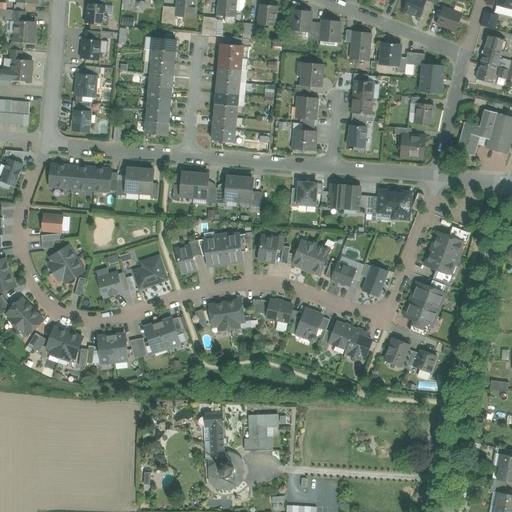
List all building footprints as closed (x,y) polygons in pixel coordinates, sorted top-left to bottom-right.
[(195,0),(177,0),(177,7),(185,8),(195,8),(195,0)] [(236,0),(219,0),(219,7),(218,6),(217,16),(224,17),(235,18),(236,0)] [(408,0),(403,12),(420,18),(427,0),(425,0),(408,0)] [(511,0),(497,0),(494,13),(511,17),(511,0)] [(5,21),(14,22),(15,11),(12,11),(6,10),(7,3),(0,2),(0,9),(6,10),(5,21)] [(93,4),(90,4),(88,15),(87,14),(86,24),(90,24),(102,25),(103,25),(105,5),(93,4)] [(277,6),(261,5),(260,16),(259,16),(258,25),(263,25),(275,26),(277,6)] [(185,8),(177,7),(177,9),(177,15),(184,16),(185,8)] [(462,14),(446,8),(446,7),(445,7),(439,25),(455,31),(456,31),(463,14),(462,14)] [(177,9),(170,8),(169,19),(176,20),(177,15),(177,9)] [(195,8),(185,8),(184,16),(196,17),(197,9),(195,8)] [(311,12),(294,10),(292,31),(309,33),(309,36),(310,22),(311,12)] [(26,12),(24,12),(15,11),(14,22),(17,22),(17,21),(25,22),(26,12)] [(498,16),(484,13),(481,26),(494,30),(498,16)] [(135,25),(135,18),(123,17),(123,25),(135,25)] [(216,18),(204,17),(202,30),(217,32),(217,21),(216,18)] [(340,22),(323,20),(323,23),(321,37),(321,42),(323,42),(336,43),(338,43),(340,22)] [(25,22),(17,21),(17,22),(17,32),(15,32),(14,42),(35,44),(36,29),(33,29),(33,22),(25,22)] [(102,32),(90,30),(89,39),(101,40),(101,38),(109,38),(110,32),(102,32)] [(353,31),(352,43),(350,59),(369,61),(372,33),(353,31)] [(505,40),(488,36),(486,46),(502,51),(505,40)] [(145,37),(144,50),(154,51),(156,51),(156,45),(154,45),(155,38),(145,37)] [(243,39),(223,37),(222,44),(241,46),(241,47),(242,47),(243,39)] [(177,40),(155,38),(154,45),(156,45),(156,51),(175,53),(177,40)] [(89,39),(84,39),(83,50),(82,50),(81,59),(99,61),(101,40),(89,39)] [(283,43),(275,42),(274,51),(282,52),(283,43)] [(401,44),(384,43),(381,65),(398,66),(399,66),(400,57),(401,44)] [(222,44),(220,57),(240,59),(242,59),(243,53),(241,52),(241,47),(241,46),(222,44)] [(502,51),(486,46),(481,63),(497,67),(502,51)] [(243,53),(242,59),(250,60),(251,48),(242,47),(241,47),(241,52),(243,53)] [(11,50),(11,60),(16,61),(16,60),(22,61),(23,51),(11,50)] [(153,57),(154,51),(144,50),(143,62),(145,62),(153,62),(155,63),(155,57),(153,57)] [(156,51),(154,51),(153,57),(155,57),(155,63),(174,65),(175,53),(156,51)] [(425,54),(407,52),(407,58),(406,64),(423,66),(423,65),(423,64),(424,64),(425,54)] [(240,59),(220,57),(219,69),(239,71),(241,71),(242,64),(240,64),(240,59)] [(407,58),(400,57),(399,66),(398,66),(397,72),(405,73),(406,64),(407,58)] [(242,64),(241,71),(249,72),(250,60),(242,59),(240,59),(240,64),(242,64)] [(15,71),(16,61),(11,60),(6,60),(5,82),(4,86),(21,87),(21,81),(12,81),(12,71),(15,71)] [(22,61),(16,60),(16,61),(15,71),(12,71),(12,81),(21,81),(32,82),(32,73),(33,61),(22,61)] [(152,69),(153,62),(145,62),(144,74),(152,74),(154,75),(154,69),(152,69)] [(155,63),(153,62),(152,69),(154,69),(154,75),(173,76),(174,65),(155,63)] [(324,65),(303,63),(301,78),(301,86),(311,87),(322,88),(324,65)] [(497,67),(481,63),(477,79),(493,83),(497,67)] [(424,64),(423,64),(423,65),(423,66),(420,92),(441,94),(444,67),(444,66),(424,64)] [(500,68),(498,77),(507,79),(510,71),(500,68)] [(238,83),(240,83),(241,76),(238,76),(239,71),(219,69),(218,81),(238,83)] [(241,76),(240,83),(248,83),(249,72),(241,71),(239,71),(238,76),(241,76)] [(154,75),(152,74),(151,81),(153,81),(153,87),(172,88),(173,76),(154,75)] [(369,75),(355,74),(354,81),(356,82),(356,81),(368,82),(369,75)] [(84,75),(80,75),(78,86),(77,86),(76,95),(83,96),(94,97),(95,88),(96,78),(96,77),(84,75)] [(238,83),(218,81),(217,93),(237,95),(239,95),(239,88),(237,88),(238,83)] [(368,82),(356,81),(356,82),(354,97),(373,99),(375,83),(368,82)] [(239,88),(239,95),(247,95),(248,83),(240,83),(238,83),(237,88),(239,88)] [(153,87),(151,86),(150,93),(152,93),(151,98),(171,100),(172,88),(153,87)] [(237,95),(217,93),(216,105),(236,106),(238,107),(238,100),(236,100),(237,95)] [(245,107),(247,95),(239,95),(237,95),(236,100),(238,100),(238,107),(245,107)] [(373,99),(354,97),(352,113),(353,113),(367,115),(371,115),(373,99)] [(151,98),(149,98),(149,105),(151,105),(150,110),(170,112),(171,100),(151,98)] [(317,100),(301,98),(299,98),(297,118),(301,118),(315,119),(316,120),(317,100)] [(487,101),(475,98),(474,104),(485,107),(487,101)] [(76,102),(74,101),(73,111),(75,111),(91,113),(92,103),(82,102),(76,102)] [(411,104),(409,123),(415,124),(417,104),(411,104)] [(423,104),(417,104),(415,124),(432,125),(434,105),(423,104)] [(236,106),(216,105),(215,117),(234,118),(237,119),(237,112),(235,112),(236,106)] [(150,110),(148,110),(148,117),(150,117),(149,122),(169,124),(170,112),(150,110)] [(511,117),(484,110),(480,127),(477,136),(480,137),(488,139),(486,148),(508,154),(511,140),(511,117)] [(91,113),(75,111),(75,122),(73,122),(73,131),(90,133),(92,113),(91,113)] [(367,115),(353,113),(352,120),(363,121),(366,121),(367,115)] [(234,118),(215,117),(214,128),(233,130),(235,131),(236,124),(234,124),(234,118)] [(149,122),(147,122),(147,129),(149,129),(148,134),(168,136),(169,124),(149,122)] [(480,127),(467,123),(465,123),(464,123),(457,152),(475,156),(480,137),(477,136),(480,127)] [(122,126),(115,125),(113,141),(121,142),(122,126)] [(351,126),(350,136),(348,136),(347,146),(353,146),(353,150),(365,151),(367,127),(366,127),(362,127),(351,126)] [(233,130),(214,128),(213,141),(234,143),(235,135),(233,135),(233,130)] [(302,130),(295,129),(293,150),(315,152),(317,131),(314,131),(302,130)] [(411,135),(403,134),(403,135),(401,157),(423,159),(426,137),(411,135)] [(26,164),(9,157),(0,179),(0,181),(17,187),(26,164)] [(67,166),(52,165),(50,187),(65,188),(66,169),(67,169),(67,166)] [(96,169),(80,167),(80,170),(79,189),(94,190),(96,169)] [(138,168),(133,168),(133,169),(128,168),(127,181),(126,192),(127,192),(139,193),(141,170),(138,169),(138,168)] [(67,169),(66,169),(65,188),(72,188),(73,170),(67,169)] [(111,170),(96,169),(94,190),(110,191),(111,173),(111,170)] [(149,170),(144,169),(144,170),(141,170),(139,193),(151,194),(152,194),(153,184),(154,171),(149,170)] [(80,170),(73,170),(72,188),(79,189),(80,170)] [(187,173),(183,173),(182,186),(181,197),(194,198),(196,174),(193,174),(193,173),(187,172),(187,173)] [(118,173),(111,173),(110,191),(117,191),(118,181),(118,173)] [(199,174),(196,174),(194,198),(206,199),(207,199),(208,188),(208,180),(209,175),(204,175),(204,174),(199,173),(199,174)] [(232,177),(228,177),(227,182),(227,190),(226,200),(226,201),(238,202),(240,178),(237,177),(232,176),(232,177)] [(240,178),(238,202),(251,203),(253,179),(240,178)] [(208,188),(217,189),(217,185),(208,180),(208,188)] [(127,181),(118,181),(117,191),(116,195),(126,196),(127,192),(126,192),(127,181)] [(318,184),(299,182),(299,189),(298,204),(308,205),(315,206),(316,206),(317,194),(318,184)] [(182,186),(174,185),(173,200),(181,201),(181,197),(182,186)] [(346,186),(332,185),(331,192),(330,207),(331,207),(344,208),(346,186)] [(360,187),(346,186),(344,208),(357,209),(359,209),(360,196),(360,187)] [(217,189),(208,188),(207,199),(206,199),(206,203),(216,204),(217,189)] [(227,190),(217,189),(216,204),(226,205),(226,201),(226,200),(227,190)] [(412,193),(381,190),(380,197),(379,212),(394,213),(394,218),(409,220),(412,193)] [(262,192),(252,192),(251,203),(250,207),(261,207),(262,192)] [(331,192),(323,192),(323,194),(322,210),(330,210),(331,207),(330,207),(331,192)] [(419,208),(423,195),(417,193),(413,207),(419,208)] [(368,196),(360,196),(359,209),(357,209),(357,213),(367,214),(368,196)] [(380,197),(368,196),(367,214),(372,215),(372,221),(378,221),(379,212),(380,197)] [(63,217),(45,215),(44,215),(43,231),(43,230),(62,232),(63,217)] [(453,227),(449,237),(463,242),(463,243),(466,244),(470,234),(453,227)] [(449,237),(438,233),(432,249),(458,259),(461,253),(459,252),(463,243),(463,242),(449,237)] [(238,235),(229,236),(228,235),(221,236),(225,264),(243,261),(242,253),(240,239),(239,235),(238,235)] [(285,236),(279,235),(278,239),(279,239),(277,250),(283,251),(283,246),(285,236)] [(205,240),(204,240),(205,246),(207,258),(208,266),(225,264),(221,236),(215,237),(215,238),(205,240)] [(278,239),(262,237),(258,260),(265,261),(265,262),(271,263),(271,262),(275,263),(277,250),(279,239),(278,239)] [(240,239),(242,253),(252,251),(252,238),(240,239)] [(401,238),(396,242),(400,247),(406,243),(401,238)] [(54,241),(42,242),(43,249),(55,248),(54,241)] [(195,241),(189,243),(190,247),(193,257),(199,256),(197,247),(195,241)] [(305,246),(301,244),(296,255),(293,264),(302,268),(308,270),(317,245),(307,241),(307,242),(305,246)] [(330,250),(317,245),(308,270),(320,275),(330,250)] [(69,246),(50,258),(53,262),(49,265),(54,273),(77,259),(69,246)] [(197,247),(199,256),(207,258),(205,246),(197,247)] [(290,248),(283,246),(283,251),(281,263),(287,264),(289,254),(290,248)] [(190,247),(176,250),(182,273),(188,272),(188,273),(193,271),(196,270),(193,257),(190,247)] [(458,259),(432,249),(426,265),(437,270),(450,275),(451,275),(454,265),(456,266),(458,259)] [(129,254),(121,256),(123,263),(131,260),(129,254)] [(296,255),(289,254),(287,264),(293,265),(293,264),(296,255)] [(132,271),(139,291),(169,281),(161,255),(140,262),(142,267),(132,271)] [(359,263),(342,257),(340,262),(357,269),(359,263)] [(5,259),(0,260),(0,276),(10,273),(5,259)] [(77,259),(54,273),(59,282),(63,279),(66,283),(85,272),(77,259)] [(357,269),(340,262),(338,262),(337,265),(331,279),(331,280),(350,288),(353,279),(357,269)] [(331,263),(325,277),(331,279),(337,265),(331,263)] [(361,276),(365,266),(359,263),(357,269),(353,279),(359,282),(361,276)] [(367,278),(371,267),(366,265),(365,266),(361,276),(367,278)] [(389,271),(372,265),(371,267),(367,278),(362,291),(379,298),(389,271)] [(450,275),(437,270),(433,281),(449,287),(454,276),(451,275),(450,275)] [(119,274),(118,271),(97,277),(104,299),(124,294),(124,291),(119,274)] [(125,272),(119,274),(124,291),(130,290),(126,278),(125,272)] [(10,273),(0,276),(0,292),(15,287),(10,273)] [(126,278),(130,290),(130,292),(136,290),(133,276),(126,278)] [(86,279),(81,278),(79,279),(75,295),(82,297),(86,279)] [(433,281),(430,288),(443,293),(443,294),(446,295),(449,287),(433,281)] [(430,288),(419,284),(412,300),(438,310),(441,304),(439,303),(443,294),(443,293),(430,288)] [(22,299),(7,314),(12,319),(10,321),(16,327),(33,310),(22,299)] [(241,300),(225,303),(229,329),(239,328),(238,323),(244,322),(241,300)] [(261,300),(253,300),(253,318),(261,318),(261,314),(261,300)] [(270,302),(261,300),(261,314),(268,315),(270,302)] [(438,310),(412,300),(406,317),(414,320),(423,323),(421,329),(429,332),(431,326),(433,327),(437,317),(438,318),(438,317),(436,316),(438,310)] [(6,301),(0,304),(0,313),(10,307),(6,301)] [(293,306),(271,301),(270,302),(268,315),(267,318),(288,323),(289,320),(290,315),(291,315),(292,311),(293,306)] [(225,303),(209,305),(213,327),(219,326),(220,331),(229,329),(225,303)] [(33,310),(16,327),(21,332),(23,331),(28,336),(43,320),(33,310)] [(202,310),(195,312),(201,330),(208,327),(202,310)] [(323,317),(306,310),(302,319),(297,334),(309,338),(310,341),(313,342),(316,341),(317,338),(316,335),(318,329),(323,317)] [(290,315),(289,320),(295,322),(297,317),(298,313),(292,311),(291,315),(290,315)] [(302,319),(297,317),(295,322),(290,333),(296,336),(297,334),(302,319)] [(330,320),(323,317),(318,329),(326,331),(330,320)] [(178,318),(172,320),(177,336),(184,334),(178,318)] [(172,320),(170,319),(166,320),(165,322),(165,323),(159,325),(166,348),(180,344),(177,336),(172,320)] [(412,325),(421,329),(423,323),(414,320),(412,325)] [(333,333),(329,343),(330,343),(347,350),(355,329),(337,322),(333,333)] [(159,325),(153,327),(153,326),(151,325),(147,327),(146,329),(154,352),(166,348),(159,325)] [(421,329),(412,325),(410,331),(419,335),(421,329)] [(69,333),(55,328),(47,348),(52,350),(50,354),(59,358),(69,333)] [(347,350),(345,353),(359,359),(366,338),(368,334),(355,329),(347,350)] [(429,332),(421,329),(419,335),(426,337),(429,332)] [(333,333),(326,331),(320,346),(328,349),(330,343),(329,343),(333,333)] [(36,333),(27,347),(32,350),(33,348),(41,336),(36,333)] [(83,338),(69,333),(59,358),(69,361),(71,357),(75,358),(83,338)] [(123,334),(112,335),(115,362),(128,360),(125,336),(123,334)] [(104,336),(100,337),(99,338),(100,350),(102,363),(115,362),(112,335),(104,336)] [(41,336),(33,348),(39,352),(47,340),(41,336)] [(143,338),(137,340),(141,357),(147,356),(143,338)] [(366,338),(359,359),(364,361),(372,341),(366,338)] [(137,340),(130,341),(132,350),(134,359),(141,357),(137,340)] [(409,346),(393,340),(385,360),(402,366),(408,349),(409,346)] [(96,347),(89,346),(88,350),(86,364),(93,365),(93,364),(95,350),(96,347)] [(88,350),(81,349),(79,367),(86,368),(86,364),(88,350)] [(408,349),(402,366),(407,368),(409,365),(414,351),(408,349)] [(100,350),(95,350),(93,364),(102,363),(100,350)] [(437,356),(421,350),(420,354),(414,367),(431,373),(437,356)] [(420,354),(414,351),(409,365),(414,367),(420,354)] [(510,384),(492,381),(491,390),(509,390),(510,384)] [(278,415),(249,416),(250,429),(249,429),(250,439),(245,439),(245,450),(271,450),(273,450),(272,428),(278,427),(278,415)] [(223,416),(204,417),(201,418),(199,420),(199,424),(201,426),(204,427),(206,450),(206,456),(212,456),(212,457),(224,457),(224,453),(223,425),(223,416)] [(511,454),(511,450),(498,448),(497,454),(502,455),(502,454),(511,456),(511,454)] [(230,453),(224,453),(224,457),(212,457),(212,456),(206,456),(206,459),(209,459),(210,482),(218,489),(220,487),(225,489),(231,488),(237,486),(241,482),(242,481),(243,479),(242,479),(243,465),(244,465),(241,459),(236,455),(230,453)] [(511,456),(502,454),(502,455),(500,467),(511,469),(511,456)] [(511,469),(500,467),(497,480),(507,482),(511,482),(511,469)] [(507,482),(497,480),(492,479),(491,485),(506,488),(507,482)] [(506,488),(491,485),(490,491),(494,492),(499,493),(505,494),(506,488)] [(511,495),(505,494),(499,493),(497,505),(511,508),(511,495)]
